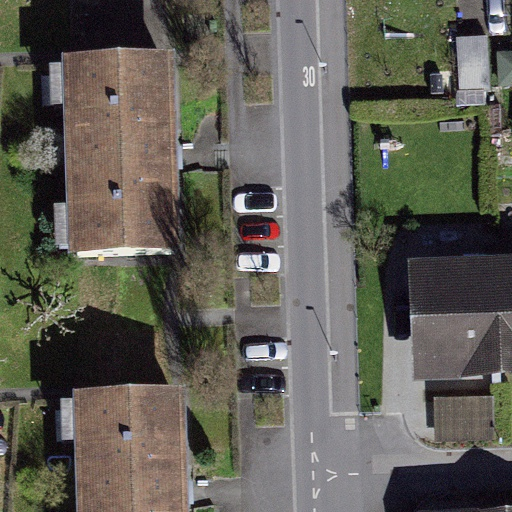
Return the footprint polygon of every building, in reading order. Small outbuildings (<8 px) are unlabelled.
[(486,44),(457,45),(459,95),(489,94),(486,44)] [(177,64),(56,72),(67,255),(188,248),(177,64)] [(511,232),(502,232),(502,254),(511,253),(511,232)] [(511,263),(496,265),(500,370),(511,369),(511,263)] [(500,370),(496,265),(466,266),(467,279),(423,280),(427,373),(500,370)] [(195,511),(190,409),(69,414),(73,511),(195,511)]
